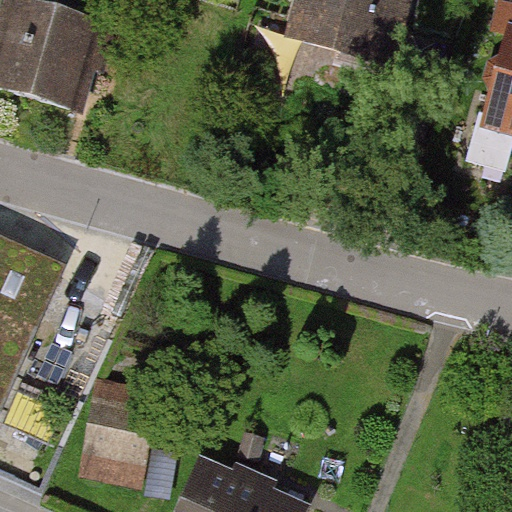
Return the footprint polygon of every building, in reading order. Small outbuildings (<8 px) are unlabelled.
[(0,46),(0,92),(81,115),(92,75),(103,78),(124,0),(64,0),(63,4),(49,0),(18,0),(5,48),(0,46)] [(306,0),(295,40),(392,67),(410,0),(306,0)] [(511,71),(497,127),(511,130),(511,21),(510,30),(511,30),(511,71)] [(0,250),(0,409),(60,277),(0,250)] [(159,397),(100,387),(85,474),(144,484),(159,397)] [(205,474),(188,511),(291,511),(270,502),(275,490),(236,472),(230,485),(205,474)]
